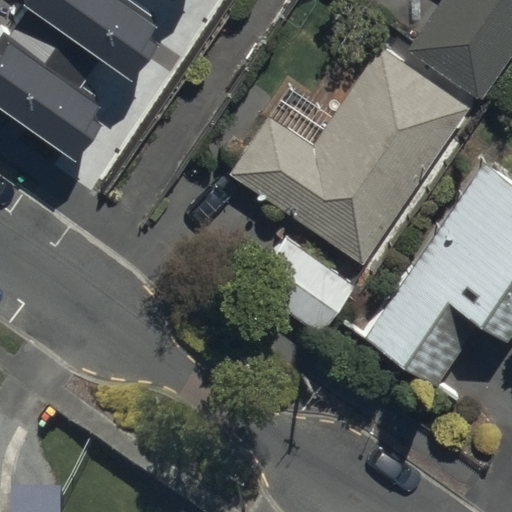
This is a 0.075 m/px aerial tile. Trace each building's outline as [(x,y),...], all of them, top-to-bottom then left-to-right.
[(168,30),(124,0),(24,0),(22,4),(31,9),(10,38),(1,32),(0,33),(0,106),(76,160),(109,113),(81,93),(102,63),(131,84),(168,30)] [(511,0),(433,0),(405,42),(478,93),(511,43),(511,0)] [(269,193),(359,255),(467,100),(376,38),(308,138),(265,109),(227,164),(269,193)] [(511,174),(488,158),(365,336),(423,376),(471,308),(501,328),(511,311),(511,174)] [(246,285),(315,332),(352,280),(283,232),(246,285)] [(10,511),(61,511),(61,498),(10,499),(10,511)]
